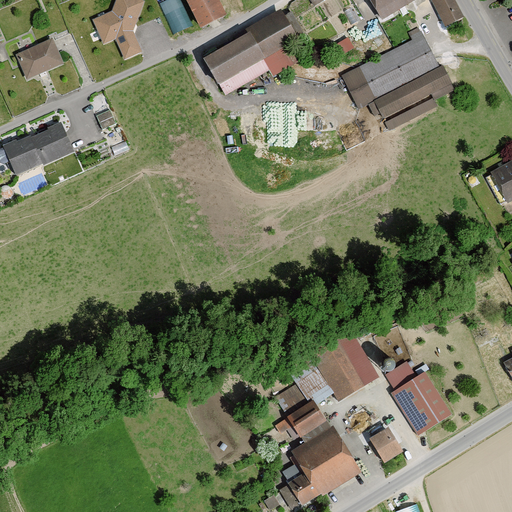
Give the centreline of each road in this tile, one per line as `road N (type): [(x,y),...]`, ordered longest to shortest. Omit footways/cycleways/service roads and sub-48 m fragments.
road 1 (residential): [(278,0),(0,127)]
road 2 (tertiary): [(351,511),(511,412)]
